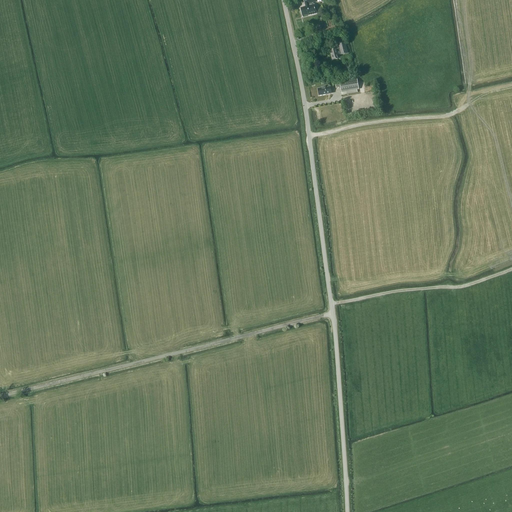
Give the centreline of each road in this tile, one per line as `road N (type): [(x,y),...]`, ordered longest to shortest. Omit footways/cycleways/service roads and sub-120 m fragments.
road 1 (unclassified): [(347,511),(334,322),(283,0)]
road 2 (track): [(308,134),(450,115),(469,94),(511,83)]
road 3 (track): [(331,303),(463,286),(511,269)]
